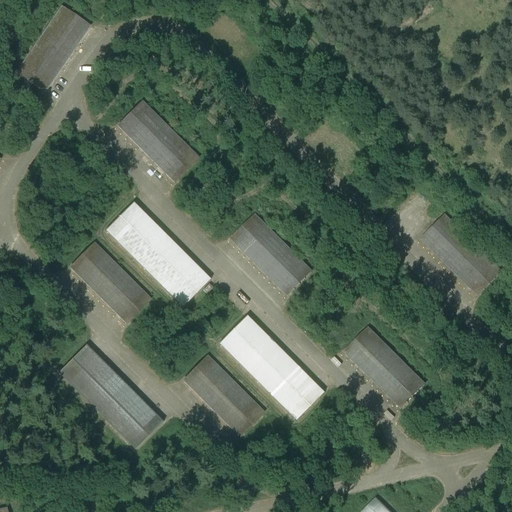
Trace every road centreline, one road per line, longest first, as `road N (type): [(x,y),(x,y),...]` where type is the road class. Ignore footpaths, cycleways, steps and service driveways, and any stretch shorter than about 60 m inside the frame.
road 1 (unclassified): [(511,359),(203,49),(170,30),(136,27)]
road 2 (unclassified): [(395,437),(61,94)]
road 3 (unclassified): [(0,228),(275,504)]
road 4 (unclassified): [(0,215),(61,94)]
